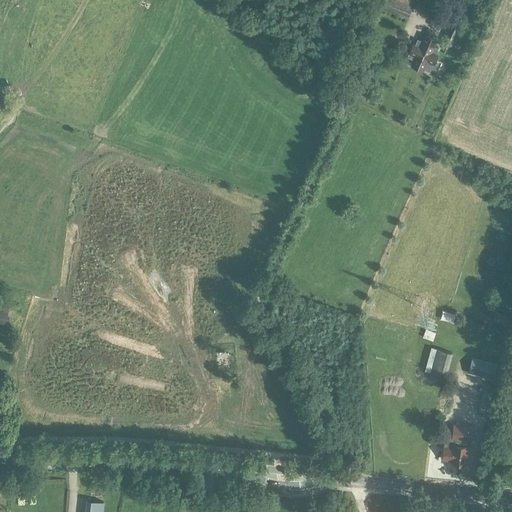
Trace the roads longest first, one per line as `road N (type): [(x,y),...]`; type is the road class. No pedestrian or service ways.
road 1 (tertiary): [(227,466),(0,457)]
road 2 (tertiary): [(511,498),(358,481)]
road 3 (tertiary): [(227,466),(291,485),(358,481)]
road 4 (tertiary): [(358,481),(227,466)]
